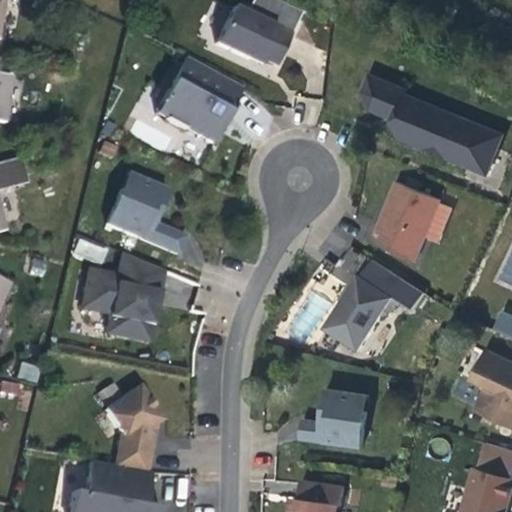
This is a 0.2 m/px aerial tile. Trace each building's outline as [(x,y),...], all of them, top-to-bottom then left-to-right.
[(276,66),(291,35),(232,8),(215,44),(248,60),(250,54),(263,59),(276,66)] [(260,65),(263,59),(250,54),(248,60),(254,62),(260,65)] [(225,101),(234,83),(185,57),(167,90),(166,90),(159,103),(160,103),(154,114),(164,119),(163,120),(183,131),(184,130),(212,145),(221,129),(222,129),(226,122),(221,119),(224,111),(230,114),(235,106),(233,105),(225,101)] [(0,121),(4,122),(11,77),(0,75),(0,121)] [(371,110),(394,119),(404,94),(406,95),(408,90),(371,76),(364,92),(371,110)] [(233,105),(242,88),(234,83),(225,101),(233,105)] [(504,134),(406,95),(404,94),(394,119),(392,124),(394,136),(427,149),(429,145),(447,152),(446,157),(488,174),(504,134)] [(228,118),(230,114),(224,111),(221,119),(226,122),(228,118)] [(117,148),(103,141),(98,152),(112,159),(117,148)] [(435,153),(446,157),(447,152),(429,145),(427,149),(435,153)] [(0,212),(0,190),(28,183),(21,158),(0,163),(0,231),(4,230),(0,212)] [(139,179),(126,174),(120,189),(133,195),(139,179)] [(167,191),(139,179),(133,195),(120,189),(105,225),(178,255),(186,237),(155,224),(148,221),(154,207),(159,209),(167,191)] [(387,208),(375,237),(416,262),(441,200),(398,182),(387,208)] [(159,209),(154,207),(148,221),(155,224),(158,217),(161,210),(159,209)] [(103,264),(108,248),(78,238),(73,255),(103,264)] [(158,293),(163,271),(121,254),(117,276),(88,270),(80,309),(109,314),(105,333),(107,334),(149,342),(157,302),(154,302),(156,293),(158,293)] [(374,259),(363,276),(400,299),(399,300),(415,310),(426,292),(374,259)] [(363,276),(362,275),(347,297),(327,329),(360,351),(383,315),(390,314),(399,300),(400,299),(363,276)] [(0,302),(9,283),(0,279),(0,302)] [(511,316),(504,313),(496,330),(511,337),(511,316)] [(511,361),(488,350),(474,380),(487,387),(476,411),(511,427),(511,361)] [(17,377),(37,382),(41,367),(20,362),(17,377)] [(0,390),(17,394),(18,384),(1,381),(0,386),(0,390)] [(139,387),(104,410),(121,434),(115,466),(142,471),(150,428),(157,423),(161,420),(139,387)] [(356,393),(327,389),(324,408),(324,409),(330,409),(328,423),(320,422),(304,419),(301,439),(363,448),(368,411),(354,410),(356,393)] [(368,411),(370,395),(356,393),(354,410),(368,411)] [(321,416),(320,422),(328,423),(330,409),(324,409),(324,408),(322,407),(321,416)] [(157,423),(150,428),(142,471),(148,472),(152,449),(157,423)] [(511,494),(511,450),(486,443),(479,469),(475,468),(462,511),(506,511),(508,509),(505,509),(508,499),(510,500),(511,494)] [(151,473),(148,472),(142,471),(115,466),(89,461),(83,494),(71,492),(67,511),(157,511),(158,508),(144,506),(139,505),(141,493),(147,494),(151,473)] [(338,511),(339,505),(342,506),(345,487),(303,480),(300,498),(299,505),(291,504),(290,511),(338,511)]
